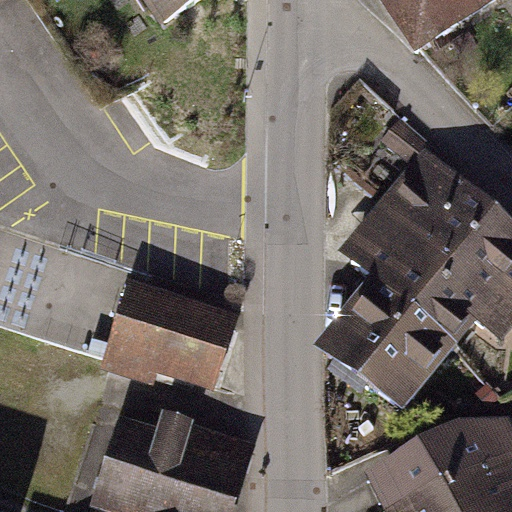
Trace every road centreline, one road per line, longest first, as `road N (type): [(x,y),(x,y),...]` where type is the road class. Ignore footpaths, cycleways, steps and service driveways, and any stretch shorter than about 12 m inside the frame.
road 1 (residential): [(300,30),(293,511)]
road 2 (residential): [(300,30),(352,30),(511,197)]
